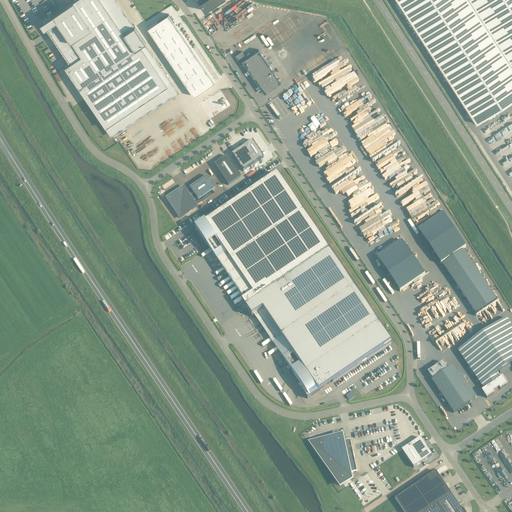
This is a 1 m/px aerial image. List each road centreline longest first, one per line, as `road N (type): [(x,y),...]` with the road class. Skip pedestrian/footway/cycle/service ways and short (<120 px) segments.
road 1 (unknown): [(449,355),(427,349),(333,200),(326,186),(332,176),(358,158),(371,164),(470,312),(473,334)]
road 2 (trunk): [(249,511),(0,137)]
road 3 (unclassified): [(142,185),(165,261),(266,404),(300,417),(408,396)]
road 4 (unclassified): [(408,396),(403,332),(253,111)]
road 5 (tertiary): [(377,0),(511,209)]
road 6 (unclassified): [(4,0),(88,144),(142,185)]
road 7 (unclassified): [(253,111),(176,0)]
road 8 (unclassified): [(142,185),(253,111)]
